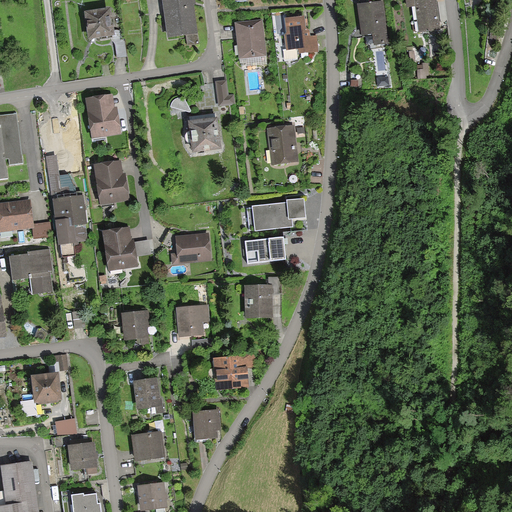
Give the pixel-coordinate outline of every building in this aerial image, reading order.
[(192,0),(163,0),(168,39),(186,37),(188,46),(198,45),(192,0)] [(438,31),(434,0),(406,0),(408,8),(415,7),(419,33),(438,31)] [(386,43),(380,3),(358,7),(362,36),(373,35),(374,45),(386,43)] [(110,12),(85,15),(88,41),(113,38),(110,12)] [(303,19),(285,20),(287,51),(299,50),(299,55),(316,53),(315,37),(308,38),(307,30),(304,30),(303,19)] [(261,22),(236,25),(240,61),(264,58),(261,22)] [(120,56),(128,55),(127,38),(119,39),(120,56)] [(428,80),(427,64),(422,64),(423,70),(417,70),(418,81),(428,80)] [(228,99),(226,81),(219,82),(221,100),(228,99)] [(189,97),(174,97),(173,107),(188,107),(189,97)] [(110,98),(86,102),(92,140),(120,136),(116,110),(112,111),(110,98)] [(21,164),(15,115),(0,117),(0,186),(5,186),(2,166),(21,164)] [(220,152),(216,123),(190,126),(194,156),(220,152)] [(292,129),(269,131),(272,166),(295,164),(292,129)] [(55,157),(46,158),(50,192),(60,191),(55,157)] [(119,164),(95,168),(101,206),(129,202),(125,176),(121,177),(119,164)] [(60,191),(50,192),(58,248),(77,245),(76,241),(86,240),(80,199),(70,201),(68,190),(60,191)] [(286,203),(251,207),(251,209),(246,209),(249,231),(253,230),(253,233),(292,228),(291,220),(305,218),(303,199),(286,201),(286,203)] [(28,203),(0,206),(0,232),(0,233),(31,229),(28,203)] [(47,238),(45,224),(33,226),(35,240),(47,238)] [(127,230),(103,234),(109,273),(137,268),(133,243),(129,243),(127,230)] [(283,238),(245,242),(247,265),(285,261),(286,266),(307,264),(304,231),(282,233),(283,238)] [(177,250),(171,251),(172,265),(210,262),(208,236),(176,238),(177,250)] [(52,292),(47,253),(11,258),(14,281),(31,279),(33,294),(52,292)] [(265,289),(246,289),(247,319),(271,318),(271,295),(281,295),(280,279),(265,280),(265,289)] [(207,309),(177,312),(179,337),(203,335),(202,322),(208,322),(207,309)] [(147,312),(122,315),(125,341),(140,339),(141,347),(148,346),(146,328),(149,328),(147,312)] [(210,348),(209,339),(192,340),(193,350),(210,348)] [(253,355),(213,359),(217,391),(248,387),(246,369),(255,368),(253,355)] [(50,377),(31,379),(34,401),(35,406),(60,403),(56,372),(66,371),(65,357),(47,359),(50,377)] [(156,380),(133,383),(137,410),(149,408),(150,417),(161,415),(156,380)] [(36,416),(35,406),(34,401),(20,403),(22,418),(36,416)] [(218,411),(194,414),(196,441),(216,440),(215,431),(220,431),(218,411)] [(72,420),(55,423),(58,435),(75,431),(72,420)] [(160,434),(134,438),(137,463),(163,460),(160,434)] [(93,445),(69,448),(72,472),(96,469),(93,445)] [(0,511),(36,511),(30,464),(5,468),(10,508),(0,509),(0,511)] [(162,486),(139,488),(142,511),(164,509),(162,486)] [(97,499),(96,490),(69,492),(71,511),(100,511),(101,511),(100,499),(97,499)]
